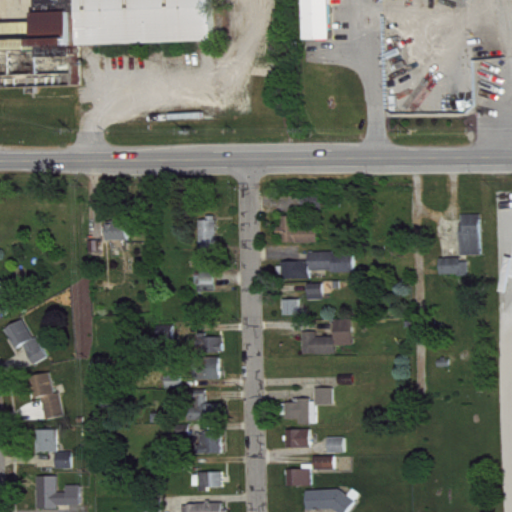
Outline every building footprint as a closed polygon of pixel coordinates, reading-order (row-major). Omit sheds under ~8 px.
[(221,49),(219,0),(40,0),(42,22),(41,22),(42,30),(0,31),(0,59),(77,56),(78,94),(87,93),(86,65),(78,65),(78,60),(86,59),(85,54),(221,49)] [(309,0),(310,48),(337,48),(337,4),(344,4),(343,0),(309,0)] [(309,217),(329,218),(330,203),(310,202),(309,217)] [(487,264),(487,223),(466,223),(467,264),(487,264)] [(325,252),(325,236),(303,235),(304,225),(289,224),(289,235),(285,234),(284,251),(325,252)] [(206,259),(223,259),(224,226),(206,226),(206,259)] [(114,248),(135,249),(135,231),(114,230),(114,248)] [(361,280),(361,261),(315,261),(315,269),(289,270),(289,287),(317,287),(317,280),(361,280)] [(446,283),(467,283),(467,266),(445,267),(446,283)] [(220,279),(207,280),(207,299),(220,299),(220,279)] [(0,315),(11,325),(21,313),(5,300),(10,294),(0,286),(0,315)] [(329,292),(314,292),(314,309),(330,308),(329,292)] [(306,308),(290,308),(290,324),(306,324),(306,308)] [(53,367),(31,327),(12,338),(23,359),(28,356),(38,375),(53,367)] [(309,363),(343,363),(343,354),(359,354),(359,328),(341,328),(341,345),(323,345),(323,340),(309,340),(309,363)] [(229,345),(206,345),(206,360),(229,361),(229,345)] [(226,366),(207,366),(207,389),(227,388),(226,366)] [(71,424),(66,401),(61,402),(57,381),(38,385),(43,407),(48,406),(53,428),(71,424)] [(187,383),(172,384),(172,396),(188,396),(187,383)] [(339,396),(321,397),(321,408),(301,408),(301,411),(292,411),(292,428),(305,428),(305,433),(323,433),(322,414),(339,413),(339,396)] [(228,412),(212,413),(212,399),(198,400),(199,429),(228,428),(228,412)] [(64,438),(44,438),(45,461),(64,460),(64,438)] [(293,457),(317,456),(316,438),(292,438),(293,457)] [(204,462),(228,462),(227,441),(204,441),(204,462)] [(351,461),(351,446),(334,446),(334,461),(351,461)] [(78,477),(78,461),(62,461),(63,477),(78,477)] [(341,465),(320,465),(320,478),(341,477),(341,465)] [(294,495),(318,494),(318,478),(293,478),(294,495)] [(229,480),(205,481),(205,500),(214,500),(214,496),(229,496),(229,480)] [(87,511),(87,494),(67,494),(67,484),(44,485),(44,511),(87,511)] [(359,511),(359,500),(357,500),(357,498),(313,499),(313,511),(359,511)]
